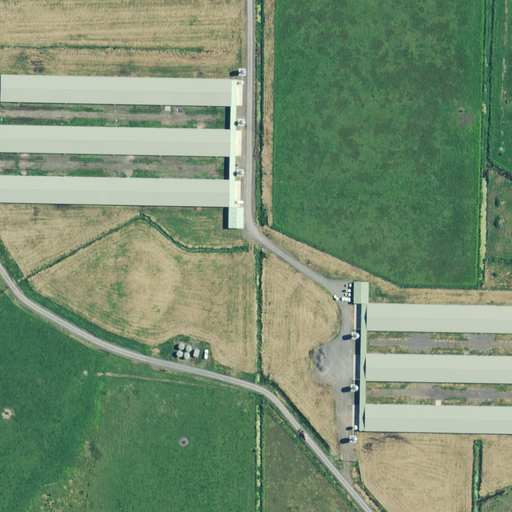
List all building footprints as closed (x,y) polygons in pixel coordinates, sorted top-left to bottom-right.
[(3,73),(2,100),(231,105),(232,78),(3,73)] [(230,208),(229,227),(243,227),(243,207),(235,207),(237,78),(232,78),(231,105),(231,129),(230,156),(230,180),(230,208)] [(2,124),(1,151),(230,156),(231,129),(2,124)] [(1,176),(0,203),(230,208),(230,180),(1,176)] [(366,298),(367,279),(353,279),(353,299),(361,299),(360,428),(365,428),(365,401),(366,377),(366,350),(366,326),(366,298)] [(511,327),(511,300),(366,298),(366,326),(511,327)] [(511,379),(511,351),(366,350),(366,377),(511,379)] [(511,430),(511,403),(365,401),(365,428),(511,430)]
